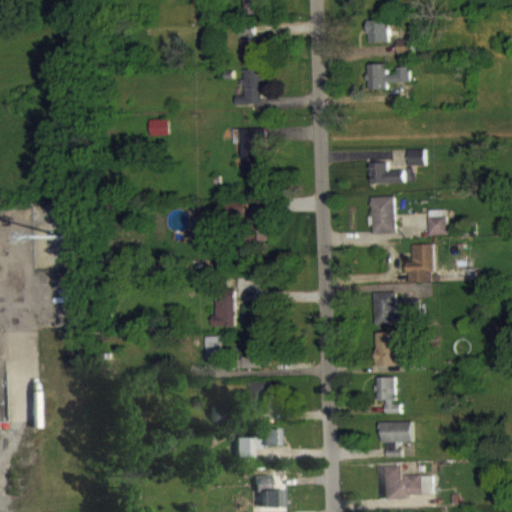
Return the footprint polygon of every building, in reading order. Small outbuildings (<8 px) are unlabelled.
[(264,23),(263,0),(239,0),(245,0),(245,24),(264,23)] [(371,52),(391,52),(391,29),(371,30),(371,52)] [(266,37),(243,36),(242,68),(265,69),(266,37)] [(415,49),(399,48),(399,62),(415,63),(415,49)] [(412,76),(399,76),(399,84),(390,84),(390,73),(371,74),(371,99),(389,99),(389,92),(412,92),(412,76)] [(264,79),(244,79),(245,94),(247,94),(247,106),(237,106),(237,114),(265,114),(264,79)] [(170,145),(169,128),(151,129),(152,146),(170,145)] [(243,138),(245,188),(269,188),(267,138),(243,138)] [(428,175),(427,158),(410,159),(411,175),(428,175)] [(375,193),(414,192),(413,179),(391,180),(390,172),(374,172),(375,193)] [(399,243),(397,206),(373,207),(374,234),(375,234),(375,244),(399,243)] [(450,244),(449,219),(430,219),(431,245),(450,244)] [(414,254),(414,272),(409,272),(409,292),(436,291),(436,254),(414,254)] [(421,329),(421,310),(400,310),(400,301),(376,301),(376,333),(401,333),(401,329),(421,329)] [(218,325),(213,326),(214,336),(238,335),(237,303),(217,304),(218,325)] [(401,342),(378,342),(379,375),(402,375),(401,342)] [(223,345),(207,346),(208,366),(223,365),(223,345)] [(245,366),(244,377),(270,377),(271,348),(252,348),(251,366),(245,366)] [(397,386),(380,387),(380,410),(388,410),(388,423),(403,423),(403,413),(398,413),(397,386)] [(250,392),(251,423),(273,422),(273,391),(250,392)] [(390,467),(403,466),(402,452),(415,451),(415,431),(383,432),(384,452),(389,452),(390,467)] [(275,454),(275,438),(257,438),(258,454),(275,454)] [(234,467),(252,466),(251,447),(234,448),(234,467)] [(424,506),(424,484),(404,485),(404,475),(380,475),(381,507),(424,506)] [(254,501),(258,501),(258,511),(276,511),(276,499),(269,499),(268,484),(253,485),(254,501)] [(425,503),(435,502),(434,486),(424,486),(425,503)]
